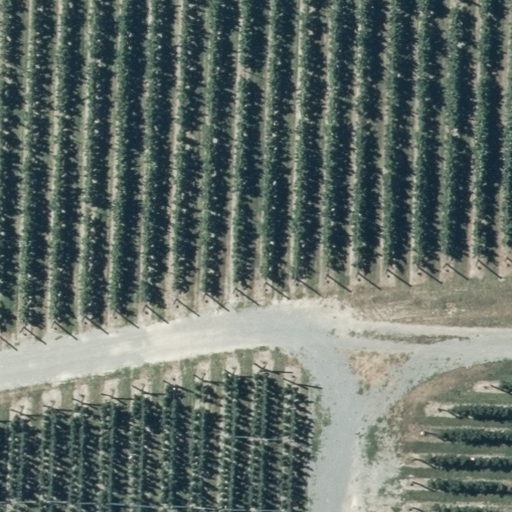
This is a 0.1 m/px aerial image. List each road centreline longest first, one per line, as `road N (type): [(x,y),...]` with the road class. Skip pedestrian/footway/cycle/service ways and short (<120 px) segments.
road 1 (unknown): [(0,352),(289,300)]
road 2 (unknown): [(289,300),(511,278)]
road 3 (unknown): [(289,300),(282,511)]
